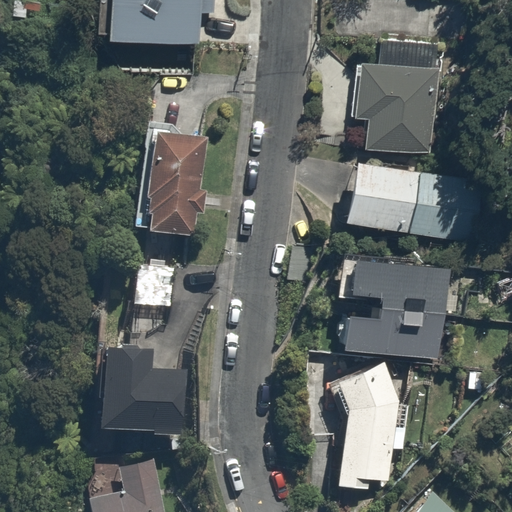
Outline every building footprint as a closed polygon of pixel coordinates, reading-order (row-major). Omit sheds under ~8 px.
[(99,0),(97,37),(198,42),(199,9),(212,10),(212,0),(99,0)] [(357,56),(348,115),(363,117),(357,154),(425,164),(440,68),(357,56)] [(201,135),(143,128),(132,228),(190,234),(201,135)] [(401,233),(409,169),(345,161),(337,225),(401,233)] [(409,169),(401,233),(472,242),(480,178),(409,169)] [(322,240),(289,237),(285,284),(318,286),(322,240)] [(176,262),(110,256),(104,315),(171,321),(176,262)] [(448,270),(347,259),(336,349),(438,361),(448,270)] [(147,355),(89,351),(84,431),(179,437),(183,365),(147,362),(147,355)] [(323,385),(337,422),(330,487),(383,493),(393,418),(394,402),(381,364),(323,385)] [(511,403),(472,441),(497,465),(511,450),(511,403)] [(110,491),(80,497),(82,511),(160,511),(149,458),(105,467),(110,491)] [(454,511),(431,488),(406,511),(454,511)]
